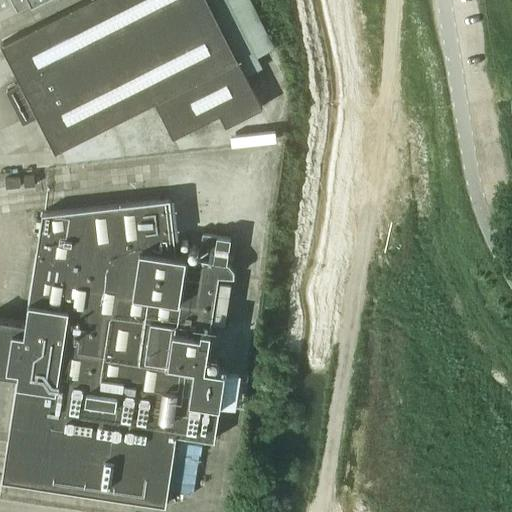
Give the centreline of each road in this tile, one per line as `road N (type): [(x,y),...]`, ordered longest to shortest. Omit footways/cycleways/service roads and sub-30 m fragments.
road 1 (track): [(312,0),(338,52),(348,113),(334,256),(417,263),(493,468),(495,511)]
road 2 (track): [(321,511),(376,132),(394,101),(398,0)]
